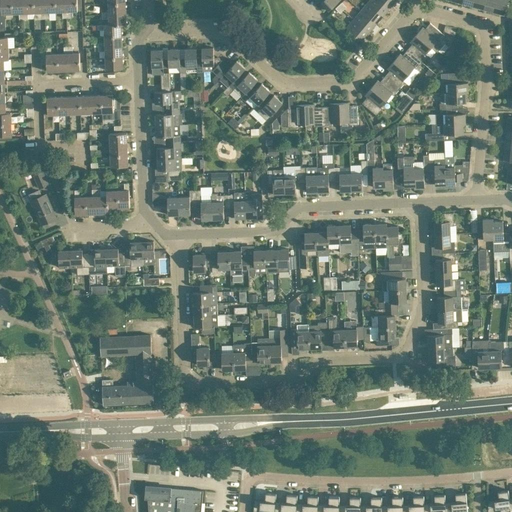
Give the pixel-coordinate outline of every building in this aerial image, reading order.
[(0,0),(1,10),(0,9),(0,29),(6,29),(6,18),(5,13),(11,13),(12,13),(11,0),(0,0)] [(20,19),(24,19),(22,0),(11,0),(12,13),(20,13),(20,19)] [(28,12),(34,12),(33,0),(22,0),(24,19),(28,19),(28,12)] [(44,0),(33,0),(34,12),(41,12),(41,18),(45,18),(44,0)] [(56,11),(55,0),(44,0),(45,18),(49,18),(49,11),(56,11)] [(67,17),(66,0),(55,0),(56,11),(62,11),(63,18),(67,17)] [(66,0),(67,17),(71,17),(71,10),(78,10),(78,3),(77,0),(66,0)] [(322,0),(321,1),(329,10),(339,0),(322,0)] [(392,5),(385,0),(369,0),(369,1),(384,14),(392,5)] [(474,0),(473,6),(483,9),(485,0),(474,0)] [(485,0),(483,9),(493,12),(496,0),(485,0)] [(496,0),(493,12),(504,15),(508,0),(496,0)] [(361,10),(377,23),(384,14),(369,1),(361,10)] [(126,13),(126,2),(108,3),(108,10),(102,10),(102,14),(126,13)] [(369,32),(377,23),(361,10),(354,19),(369,32)] [(126,13),(102,14),(102,18),(109,18),(109,24),(109,25),(122,25),(127,24),(126,13)] [(362,41),(369,32),(354,19),(346,27),(362,41)] [(423,27),(417,34),(437,52),(445,43),(441,39),(445,35),(430,22),(425,29),(423,27)] [(122,35),(122,25),(109,25),(109,24),(103,24),(103,25),(97,25),(98,29),(104,29),(104,36),(122,35)] [(455,36),(457,28),(445,25),(444,31),(455,36)] [(426,53),(431,47),(437,52),(417,34),(410,41),(413,43),(407,49),(422,61),(428,54),(426,53)] [(104,42),(98,43),(99,47),(123,46),(122,35),(104,36),(104,42)] [(0,36),(0,47),(9,47),(8,36),(1,36),(0,36)] [(453,53),(455,45),(449,44),(447,52),(453,53)] [(68,46),(69,70),(80,69),(80,52),(72,52),(72,45),(68,46)] [(47,71),(58,70),(58,53),(51,53),(51,46),(47,47),(47,53),(47,71)] [(58,70),(69,70),(68,46),(64,46),(64,52),(58,53),(58,70)] [(123,57),(123,46),(99,47),(97,47),(98,51),(104,50),(105,58),(123,57)] [(0,58),(9,58),(9,47),(0,47),(0,58)] [(203,71),(213,70),(214,68),(222,60),(219,57),(214,57),(214,47),(202,47),(202,57),(203,65),(203,71)] [(168,49),(169,59),(169,66),(180,66),(181,89),(187,89),(186,72),(186,65),(186,58),(180,58),(180,48),(168,49)] [(186,65),(186,72),(197,71),(198,72),(203,71),(203,65),(202,57),(197,58),(197,48),(185,48),(186,58),(186,65)] [(152,67),(163,66),(164,73),(169,72),(169,66),(169,59),(163,59),(163,49),(151,50),(152,67)] [(400,53),(394,60),(409,73),(414,67),(416,68),(422,61),(407,49),(402,55),(400,53)] [(438,62),(443,65),(444,64),(447,60),(442,56),(438,62)] [(123,68),(123,57),(105,58),(105,64),(99,64),(99,68),(106,68),(123,68)] [(0,69),(5,69),(4,59),(9,59),(9,58),(0,58),(0,69)] [(217,73),(217,74),(213,78),(214,84),(220,78),(228,86),(224,91),(233,80),(234,80),(239,75),(245,68),(237,60),(230,67),(226,64),(222,60),(214,68),(213,70),(217,73)] [(409,73),(394,60),(388,68),(390,70),(385,76),(400,88),(405,81),(404,80),(409,73)] [(233,89),(242,96),(246,92),(258,79),(249,71),(242,79),(239,75),(245,68),(239,75),(234,80),(233,80),(224,91),(228,95),(233,89)] [(457,72),(447,73),(448,82),(441,83),(441,92),(449,92),(449,94),(457,94),(457,89),(466,89),(466,92),(468,92),(468,82),(457,82),(457,72)] [(424,84),(430,76),(427,74),(421,81),(424,84)] [(378,80),(372,87),(387,100),(392,93),(394,95),(400,88),(385,76),(380,82),(378,80)] [(250,96),(258,103),(263,98),(270,91),(262,83),(255,90),(251,87),(258,79),(246,92),(242,96),(246,100),(250,96)] [(170,81),(161,82),(162,91),(170,90),(170,81)] [(362,102),(370,109),(377,115),(383,108),(381,106),(387,100),(372,87),(365,94),(368,96),(362,102)] [(406,92),(413,98),(417,93),(410,87),(406,92)] [(440,94),(440,108),(453,107),(453,102),(466,102),(466,92),(468,92),(466,92),(466,89),(457,89),(457,94),(449,94),(449,92),(441,92),(441,93),(440,94)] [(179,107),(179,101),(179,98),(181,98),(181,90),(170,90),(162,91),(155,91),(155,102),(165,102),(166,107),(179,107)] [(102,95),(103,112),(103,118),(121,117),(120,111),(114,111),(113,94),(102,95)] [(258,112),(267,120),(283,102),(274,94),(267,102),(263,98),(258,103),(254,108),(258,112)] [(399,104),(405,109),(413,99),(412,99),(407,94),(399,104)] [(69,96),(70,113),(81,113),(80,95),(69,96)] [(91,95),(80,95),(81,113),(92,112),(91,95)] [(92,112),(102,112),(103,112),(102,95),(91,95),(92,112)] [(48,114),(59,114),(58,96),(47,97),(48,114)] [(59,114),(70,113),(69,96),(58,96),(59,114)] [(332,122),(341,122),(340,102),(330,103),(330,106),(323,106),(323,125),(332,125),(332,122)] [(340,102),(341,122),(341,128),(351,128),(352,126),(352,124),(359,124),(358,115),(358,105),(349,105),(349,102),(340,102)] [(305,104),(306,123),(314,123),(314,125),(323,125),(323,106),(315,106),(315,103),(305,104)] [(297,124),(306,123),(305,104),(296,104),(296,107),(287,108),(287,109),(285,109),(281,114),(281,125),(288,125),(288,127),(298,126),(297,124)] [(156,124),(183,124),(182,113),(179,113),(179,107),(166,107),(166,113),(156,113),(156,124)] [(446,123),(446,126),(455,125),(455,120),(463,120),(463,123),(466,123),(465,113),(455,113),(453,113),(453,108),(453,107),(440,108),(440,113),(435,113),(435,114),(436,123),(446,123)] [(0,124),(12,124),(11,112),(6,112),(6,113),(0,113),(0,124)] [(238,121),(233,116),(228,122),(235,128),(240,123),(238,121)] [(455,120),(455,125),(446,126),(446,123),(436,123),(436,124),(432,124),(432,132),(425,133),(426,140),(445,139),(444,133),(454,133),(464,133),(463,123),(466,123),(463,123),(463,120),(455,120)] [(373,125),(376,132),(384,128),(381,121),(373,125)] [(12,124),(0,124),(0,134),(12,134),(12,124)] [(167,135),(167,141),(181,140),(180,124),(183,124),(156,124),(157,136),(167,135)] [(280,129),(273,133),(273,139),(275,139),(283,134),(280,130),(280,129)] [(110,133),(110,144),(128,143),(127,132),(110,133)] [(374,159),(374,141),(373,138),(366,143),(367,159),(367,165),(373,165),(373,159),(374,159)] [(181,140),(167,141),(167,146),(157,147),(158,158),(181,157),(181,147),(175,148),(174,146),(181,146),(181,140)] [(128,154),(128,143),(110,144),(111,155),(128,154)] [(273,144),(266,144),(267,147),(268,147),(268,154),(279,154),(279,148),(279,146),(273,146),(273,144)] [(323,161),(333,161),(333,153),(323,154),(323,161)] [(128,165),(128,154),(111,155),(111,166),(128,165)] [(423,155),(423,161),(414,161),(414,168),(412,168),(412,176),(417,176),(417,184),(414,185),(414,187),(425,187),(424,172),(430,172),(429,159),(429,154),(423,155)] [(404,171),(404,175),(405,185),(414,185),(417,184),(417,176),(412,176),(412,168),(414,168),(414,161),(414,157),(404,157),(404,156),(398,157),(398,160),(399,178),(399,171),(404,171)] [(448,156),(445,156),(445,158),(445,164),(445,167),(443,167),(443,175),(448,175),(448,183),(445,183),(445,184),(445,186),(456,186),(455,180),(462,180),(462,174),(469,174),(470,162),(462,162),(462,166),(455,166),(455,161),(448,156)] [(181,157),(158,158),(158,169),(168,169),(168,174),(182,174),(181,157)] [(445,164),(445,158),(429,159),(430,172),(435,172),(436,184),(445,184),(445,183),(448,183),(448,175),(443,175),(443,167),(445,167),(445,164)] [(362,173),(367,173),(367,159),(361,160),(362,172),(351,172),(352,190),(363,189),(362,173)] [(393,163),(383,163),(384,169),(381,169),(381,177),(386,177),(386,186),(383,186),(384,189),(394,188),(393,178),(399,178),(398,160),(393,160),(393,163)] [(323,168),(317,168),(318,191),(329,191),(329,181),(335,181),(334,167),(334,162),(323,163),(323,168)] [(374,187),(383,186),(386,186),(386,177),(381,177),(381,169),(384,169),(383,163),(383,166),(373,167),(374,187)] [(318,191),(317,168),(317,166),(301,167),(301,169),(301,182),(307,182),(307,192),(318,191)] [(334,167),(335,181),(340,180),(340,190),(352,190),(351,172),(340,173),(340,167),(334,167)] [(285,192),(284,175),(284,169),(268,170),(267,170),(268,183),(273,183),(274,193),(285,192)] [(301,169),(295,169),(295,175),(284,175),(285,192),(296,192),(296,182),(301,182),(301,169)] [(42,170),(34,174),(40,187),(48,184),(42,170)] [(33,172),(25,175),(31,191),(39,188),(33,172)] [(125,189),(119,189),(119,207),(130,206),(129,189),(129,182),(124,183),(125,189)] [(109,207),(119,207),(119,189),(112,190),(111,183),(107,183),(107,190),(107,195),(108,195),(109,207)] [(109,212),(109,207),(108,195),(107,195),(101,195),(101,188),(97,189),(98,213),(109,212)] [(46,193),(42,195),(39,189),(28,194),(34,207),(35,206),(42,224),(56,217),(46,193)] [(79,196),(79,189),(75,189),(75,196),(75,214),(87,213),(86,196),(79,196)] [(87,213),(98,213),(97,189),(96,189),(92,189),(92,196),(86,196),(87,213)] [(190,196),(179,196),(180,214),(191,213),(190,204),(196,204),(195,189),(190,190),(190,196)] [(202,219),(213,218),(212,193),(212,194),(201,195),(201,189),(195,189),(196,204),(201,204),(202,219)] [(235,194),(229,194),(229,208),(235,208),(235,218),(246,217),(245,192),(234,192),(235,194)] [(262,193),(256,193),(251,193),(252,199),(246,200),(246,192),(245,192),(246,217),(257,217),(257,207),(263,206),(262,193)] [(224,208),(229,208),(229,194),(223,194),(218,194),(218,193),(212,193),(213,218),(224,218),(224,208)] [(168,214),(180,214),(179,196),(168,197),(168,214)] [(483,219),(483,226),(483,238),(493,238),(496,238),(496,229),(491,229),(491,221),(493,221),(493,218),(483,219)] [(451,225),(454,225),(454,220),(434,221),(435,234),(451,233),(451,225)] [(494,251),(509,251),(510,250),(510,243),(510,242),(509,232),(503,232),(503,230),(503,220),(493,221),(491,221),(491,229),(496,229),(496,238),(493,238),(493,240),(494,251)] [(364,230),(358,231),(359,244),(358,244),(358,249),(365,249),(365,248),(376,247),(375,223),(364,224),(364,230)] [(376,247),(383,247),(387,247),(387,240),(387,226),(387,223),(375,223),(376,247)] [(340,225),(340,242),(352,241),(352,244),(358,244),(359,244),(358,231),(351,231),(351,224),(340,225)] [(328,242),(329,242),(329,248),(340,247),(340,242),(340,225),(328,225),(328,231),(328,242)] [(389,256),(389,262),(404,262),(404,256),(402,256),(402,255),(394,256),(394,245),(398,245),(398,242),(399,242),(398,225),(387,226),(387,240),(387,247),(388,256),(389,256)] [(317,232),(318,248),(317,248),(317,256),(318,256),(330,255),(329,248),(329,242),(328,242),(328,231),(317,232)] [(308,249),(317,248),(318,248),(317,232),(305,232),(306,243),(299,244),(300,267),(307,267),(306,255),(308,255),(308,249)] [(442,246),(442,252),(455,251),(455,242),(451,242),(451,233),(435,234),(435,246),(442,246)] [(71,266),(71,249),(59,250),(52,250),(49,244),(55,241),(53,235),(41,240),(43,246),(45,245),(48,254),(51,254),(51,263),(59,263),(59,267),(71,266)] [(143,257),(150,257),(160,257),(160,250),(154,250),(154,240),(142,241),(143,257)] [(125,265),(131,264),(143,264),(143,257),(142,241),(130,241),(131,252),(125,252),(125,265)] [(125,265),(125,252),(119,252),(118,247),(107,248),(107,265),(116,264),(116,276),(126,275),(125,270),(125,265)] [(89,253),(90,274),(102,273),(107,273),(107,265),(107,248),(95,248),(95,253),(89,253)] [(277,249),(278,272),(278,271),(290,271),(290,267),(296,267),(295,255),(289,255),(289,248),(277,249)] [(71,266),(77,266),(77,274),(90,274),(89,253),(83,254),(83,249),(71,249),(71,266)] [(256,273),(267,273),(266,249),(254,250),(254,256),(248,257),(248,268),(249,276),(256,275),(256,273)] [(267,273),(278,272),(277,249),(266,249),(267,273)] [(478,250),(479,269),(487,269),(486,249),(478,250)] [(230,251),(231,275),(243,274),(242,269),(248,268),(248,257),(242,257),(242,250),(230,251)] [(218,252),(211,252),(211,265),(212,265),(212,276),(221,275),(220,267),(230,267),(231,275),(230,251),(218,251),(218,252)] [(455,251),(442,252),(443,258),(436,258),(436,271),(453,270),(452,262),(456,261),(455,251)] [(211,265),(211,252),(205,253),(205,254),(194,254),(194,271),(205,270),(205,265),(211,265)] [(359,266),(366,272),(371,267),(364,261),(359,266)] [(457,289),(465,289),(464,277),(453,278),(453,270),(436,271),(437,284),(444,284),(444,289),(457,289)] [(383,290),(389,290),(406,289),(406,277),(403,278),(402,271),(392,272),(380,272),(380,280),(383,280),(383,290)] [(144,285),(160,284),(160,277),(149,278),(149,273),(143,273),(144,285)] [(359,279),(342,280),(342,289),(360,288),(359,279)] [(200,291),(194,292),(194,303),(211,303),(218,303),(217,291),(213,291),(213,285),(200,285),(200,291)] [(406,289),(389,290),(389,301),(384,301),(385,308),(398,307),(398,301),(406,301),(406,289)] [(454,300),(458,300),(457,289),(444,289),(444,296),(437,296),(438,308),(454,308),(454,300)] [(290,311),(296,311),(296,305),(301,302),(296,297),(290,303),(290,311)] [(218,314),(218,303),(211,303),(194,303),(195,315),(218,314)] [(258,312),(268,312),(268,303),(258,303),(258,312)] [(398,307),(385,308),(375,308),(375,315),(379,315),(379,326),(395,325),(395,314),(398,314),(398,307)] [(459,326),(458,321),(462,321),(462,307),(454,308),(438,308),(438,322),(445,322),(445,327),(449,327),(452,327),(459,326)] [(215,332),(215,326),(218,326),(218,314),(195,315),(195,326),(202,326),(202,332),(215,332)] [(334,346),(346,345),(346,328),(339,328),(339,326),(337,326),(337,316),(327,316),(327,318),(328,339),(334,339),(334,346)] [(328,339),(327,318),(327,321),(318,321),(318,324),(310,324),(311,347),(322,346),(321,340),(328,339)] [(310,324),(309,324),(298,324),(298,327),(291,328),(292,341),(298,341),(298,347),(311,347),(310,324)] [(357,338),(364,338),(363,327),(363,325),(357,325),(357,328),(346,328),(346,345),(358,345),(357,338)] [(395,325),(379,326),(380,337),(377,337),(377,344),(390,344),(389,337),(396,337),(395,325)] [(428,334),(429,346),(453,345),(452,327),(449,327),(445,327),(445,328),(435,328),(435,334),(428,334)] [(281,328),(281,337),(270,338),(271,361),(282,361),(282,356),(288,355),(287,328),(281,328)] [(104,404),(154,401),(151,334),(100,336),(101,354),(136,353),(137,381),(128,381),(128,385),(113,385),(113,379),(102,379),(104,404)] [(209,347),(207,347),(198,347),(198,341),(200,342),(200,337),(192,337),(192,361),(198,361),(198,364),(210,363),(210,366),(216,366),(216,353),(209,353),(209,347)] [(257,342),(252,342),(253,365),(259,364),(259,361),(271,361),(270,338),(257,338),(257,342)] [(472,346),(472,360),(472,361),(478,360),(478,367),(491,367),(490,349),(489,349),(489,339),(473,340),(472,346)] [(490,349),(491,367),(497,366),(497,369),(498,369),(509,369),(507,341),(495,341),(496,349),(490,349)] [(253,365),(252,342),(244,342),(244,344),(234,344),(234,351),(234,352),(235,368),(246,368),(246,365),(253,365)] [(448,365),(448,355),(453,355),(453,345),(429,346),(429,360),(436,360),(436,366),(448,365)] [(235,368),(234,352),(222,352),(222,353),(216,353),(216,366),(223,366),(223,369),(235,368)] [(63,372),(65,377),(72,375),(70,369),(63,372)] [(201,511),(203,489),(186,488),(186,491),(171,489),(171,487),(147,485),(147,484),(146,484),(145,498),(148,498),(149,511),(201,511)] [(488,500),(488,511),(511,511),(511,510),(508,489),(498,491),(499,498),(488,500)] [(265,500),(255,499),(253,511),(274,511),(276,501),(276,493),(266,492),(265,500)] [(446,502),(446,511),(467,511),(467,501),(466,492),(456,493),(456,501),(446,502)] [(296,511),(297,502),(297,494),(287,494),(287,501),(276,501),(274,511),(296,511)] [(446,511),(446,502),(445,494),(435,495),(435,502),(424,503),(424,511),(446,511)] [(317,511),(318,503),(319,495),(308,495),(308,503),(297,502),(296,511),(317,511)] [(424,511),(424,503),(424,495),(414,496),(414,503),(403,504),(403,511),(424,511)] [(339,511),(339,504),(340,496),(329,496),(329,504),(318,503),(317,511),(339,511)] [(339,504),(339,511),(360,511),(361,504),(361,496),(350,496),(350,504),(339,504)] [(361,504),(360,511),(381,511),(382,504),(382,496),(371,496),(371,504),(361,504)] [(403,511),(403,504),(403,496),(393,496),(393,504),(382,504),(381,511),(403,511)]
